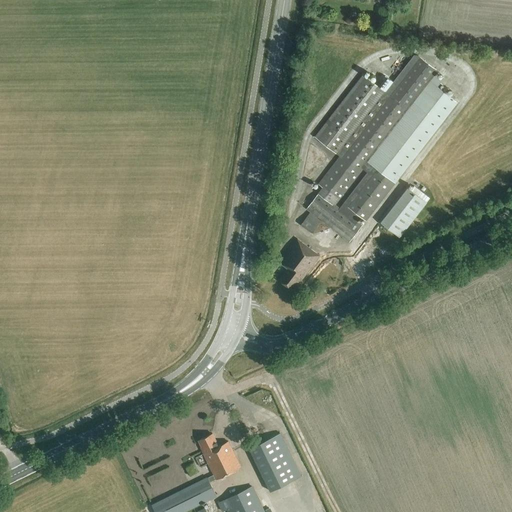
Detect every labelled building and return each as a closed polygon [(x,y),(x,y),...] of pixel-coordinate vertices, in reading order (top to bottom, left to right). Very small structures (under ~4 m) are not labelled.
[(322,187),(318,193),(306,208),(311,212),(301,224),(312,233),(321,221),(349,242),(362,226),(357,222),(361,217),(366,221),(395,183),(405,171),(457,103),(437,87),(441,82),(434,76),(437,72),(417,56),(413,56),(385,92),(363,75),(315,137),(339,157),(318,184),(322,187)] [(427,202),(408,188),(381,223),(400,237),(427,202)] [(287,269),(279,280),(292,290),(298,282),(299,282),(319,256),(297,239),(279,263),(287,269)] [(241,467),(228,441),(218,446),(212,433),(198,440),(205,453),(202,454),(213,476),(207,478),(207,477),(152,505),(155,511),(183,511),(216,496),(209,482),(216,479),(241,467)] [(280,433),(255,445),(276,488),(301,476),(280,433)] [(276,488),(255,445),(248,448),(269,491),(276,488)] [(263,511),(251,486),(218,502),(223,511),(227,509),(228,511),(263,511)]
